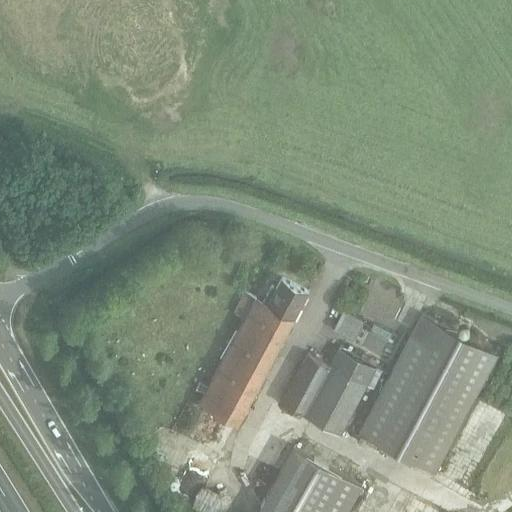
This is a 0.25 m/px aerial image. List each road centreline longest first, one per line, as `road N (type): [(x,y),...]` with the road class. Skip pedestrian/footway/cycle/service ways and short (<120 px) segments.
road 1 (unclassified): [(0,302),(139,215),(194,201),(237,208),(511,307)]
road 2 (primary): [(104,511),(0,337)]
road 3 (primary): [(0,399),(70,511)]
